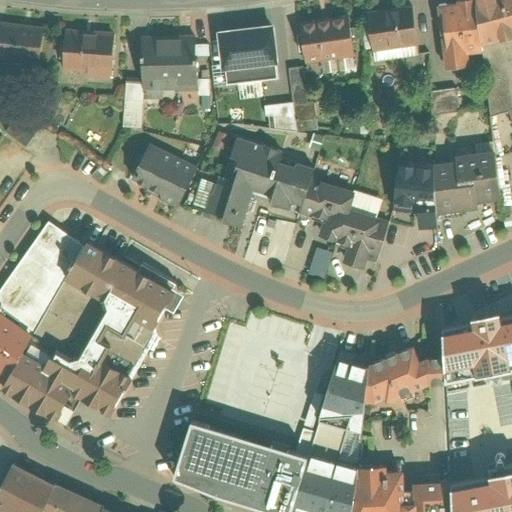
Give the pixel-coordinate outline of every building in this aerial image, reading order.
[(463,0),(424,0),(429,58),(457,56),(455,31),(468,28),(463,0)] [(511,3),(511,0),(463,0),(468,28),(511,16),(511,3)] [(373,53),(420,48),(415,5),(368,11),(373,53)] [(298,20),(300,61),(353,58),(351,17),(298,20)] [(40,24),(0,18),(0,56),(35,61),(40,24)] [(244,80),(278,78),(274,24),(212,29),(217,85),(244,83),(244,80)] [(113,29),(65,25),(62,63),(86,65),(85,76),(109,77),(113,29)] [(193,29),(143,30),(144,74),(144,83),(195,81),(193,29)] [(511,117),(511,41),(489,47),(504,119),(511,117)] [(144,74),(125,74),(122,122),(142,122),(144,83),(144,74)] [(294,102),(266,104),(268,129),(296,126),(294,102)] [(39,119),(19,106),(5,128),(25,141),(39,119)] [(231,135),(207,216),(242,226),(252,191),(269,196),(265,208),(323,225),(319,238),(354,249),(349,265),(363,269),(366,258),(376,261),(389,220),(377,216),(382,198),(312,177),(315,169),(280,159),(282,150),(231,135)] [(195,162),(146,139),(129,174),(156,187),(153,196),(174,206),(195,162)] [(458,212),(457,206),(477,204),(477,198),(499,196),(495,155),(458,158),(458,164),(436,164),(400,161),(397,206),(422,210),(422,228),(438,226),(437,214),(458,212)] [(71,237),(33,211),(0,257),(0,362),(8,346),(54,269),(71,237)] [(162,279),(75,231),(71,237),(54,269),(141,317),(162,279)] [(308,272),(326,278),(335,252),(317,246),(308,272)] [(54,269),(8,346),(32,358),(40,343),(61,354),(69,339),(119,365),(141,317),(54,269)] [(511,316),(439,331),(442,382),(511,367),(511,316)] [(32,358),(8,346),(0,362),(0,381),(53,409),(64,387),(98,405),(119,365),(69,339),(61,354),(40,343),(32,358)] [(413,347),(365,363),(356,410),(426,386),(425,359),(411,363),(413,347)] [(317,412),(301,408),(287,451),(271,505),(293,511),(334,511),(339,484),(342,459),(356,458),(356,410),(364,368),(337,359),(317,412)] [(213,429),(187,423),(170,476),(193,485),(213,429)] [(253,441),(213,429),(193,485),(236,496),(253,441)] [(287,451),(253,441),(236,496),(271,505),(287,451)] [(356,458),(342,459),(339,484),(334,511),(435,511),(433,470),(400,472),(401,487),(397,487),(393,487),(393,466),(374,468),(374,457),(356,458)] [(40,511),(53,488),(13,466),(0,490),(0,511),(1,511),(40,511)] [(511,511),(511,471),(446,488),(447,511),(511,511)] [(88,511),(92,503),(53,488),(40,511),(88,511)] [(113,511),(92,503),(88,511),(113,511)]
